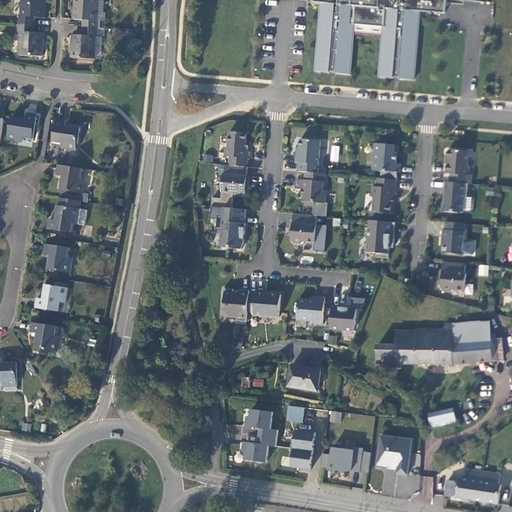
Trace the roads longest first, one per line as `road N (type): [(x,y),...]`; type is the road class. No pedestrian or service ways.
road 1 (unclassified): [(160,118),(112,385)]
road 2 (residential): [(265,270),(278,98)]
road 3 (residential): [(413,267),(426,110)]
road 4 (residential): [(278,98),(426,110)]
road 5 (secondary): [(356,510),(225,486)]
road 6 (residential): [(0,321),(17,246),(11,203)]
